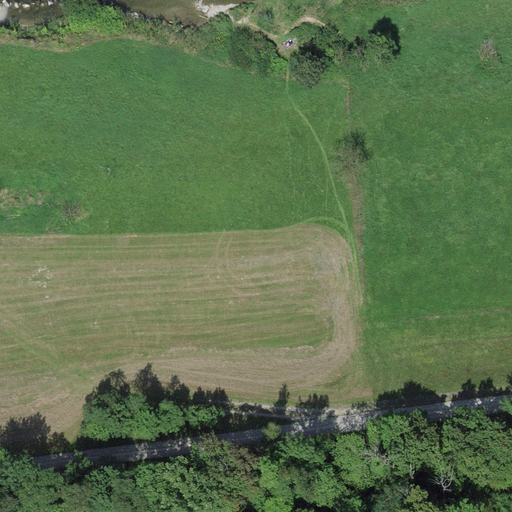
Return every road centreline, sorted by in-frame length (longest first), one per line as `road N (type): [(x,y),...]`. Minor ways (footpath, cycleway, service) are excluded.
road 1 (track): [(0,471),(511,404)]
road 2 (track): [(100,394),(351,423)]
